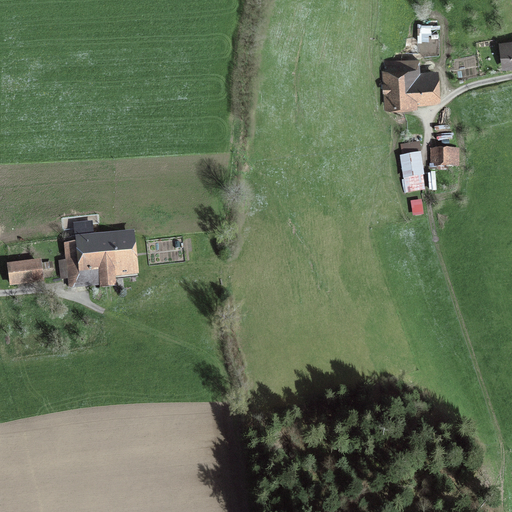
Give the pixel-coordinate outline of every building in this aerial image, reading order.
[(419,24),(419,40),(431,40),(431,24),(419,24)] [(511,64),(511,43),(502,45),(504,65),(511,64)] [(413,78),(413,60),(383,62),(385,104),(414,102),(414,99),(434,98),(433,77),(413,78)] [(458,166),(458,150),(431,150),(431,163),(448,163),(448,166),(458,166)] [(423,187),(418,157),(402,159),(407,189),(423,187)] [(412,201),(413,215),(424,214),(423,200),(412,201)] [(117,286),(116,276),(139,273),(134,230),(93,234),(91,221),(74,223),(76,241),(64,242),(66,261),(59,262),(61,279),(68,278),(69,288),(100,285),(100,288),(117,286)] [(182,237),(146,241),(149,266),(185,262),(182,237)] [(39,264),(10,268),(12,283),(41,279),(39,264)]
